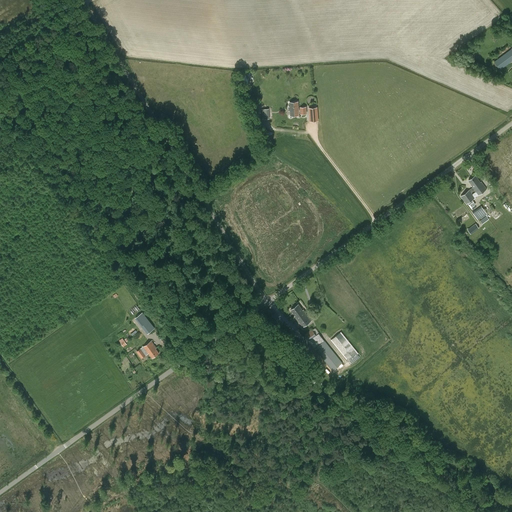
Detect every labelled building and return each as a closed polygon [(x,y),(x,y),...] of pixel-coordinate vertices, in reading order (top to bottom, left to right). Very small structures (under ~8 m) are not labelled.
[(511,48),(494,62),(500,70),(511,61),(511,48)] [(290,102),(291,116),(299,115),(298,102),(290,102)] [(318,120),(317,107),(308,107),(310,121),(318,120)] [(480,182),(475,175),(469,180),(473,187),(473,188),(460,196),(466,204),(475,197),(471,192),(474,190),(478,195),(487,189),(481,182),(480,182)] [(487,213),(481,206),(472,212),(478,219),(487,213)] [(500,217),(495,210),(480,221),(482,224),(493,216),(498,219),(500,217)] [(471,227),(467,229),(471,234),(479,228),(474,221),(469,224),(471,227)] [(294,316),(296,319),(305,312),(304,310),(303,311),(298,304),(291,310),(295,316),(294,316)] [(305,312),(296,319),(302,327),(311,321),(305,312)] [(136,319),(147,335),(154,330),(143,314),(136,319)] [(304,334),(314,348),(324,340),(319,333),(316,335),(312,329),(304,334)] [(348,361),(349,361),(352,364),(360,357),(358,354),(358,353),(341,332),(331,340),(348,361)] [(159,353),(155,349),(156,348),(151,341),(144,346),(137,352),(142,358),(149,353),(152,358),(159,353)] [(314,349),(333,371),(339,366),(340,368),(343,365),(342,363),(324,341),(314,349)]
